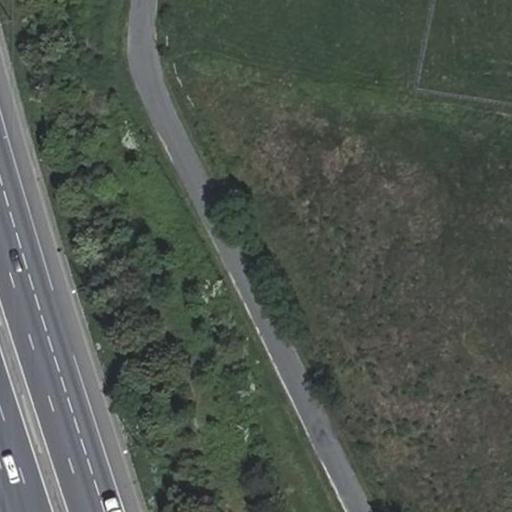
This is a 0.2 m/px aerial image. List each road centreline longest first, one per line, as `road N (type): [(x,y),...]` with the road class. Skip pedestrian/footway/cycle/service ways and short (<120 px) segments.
road 1 (unclassified): [(152,0),(155,64),(172,107),(358,511)]
road 2 (trunk): [(95,511),(0,198)]
